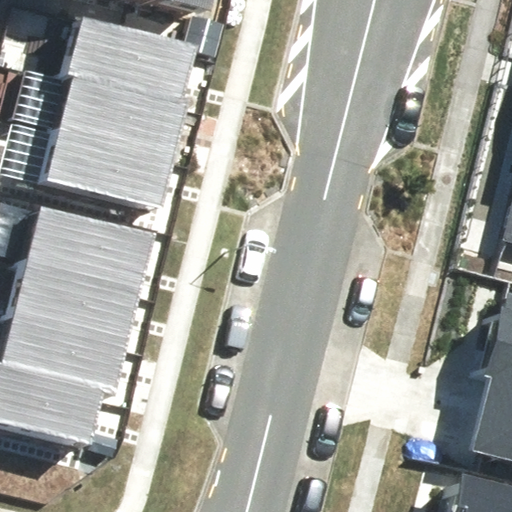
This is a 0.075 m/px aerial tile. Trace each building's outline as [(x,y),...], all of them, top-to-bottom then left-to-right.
[(179,0),(128,0),(177,12),(179,0)] [(166,86),(176,46),(63,19),(54,59),(166,86)] [(156,126),(166,86),(54,59),(44,99),(156,126)] [(147,165),(156,126),(44,99),(35,139),(147,165)] [(137,205),(147,165),(35,139),(25,179),(137,205)] [(511,147),(487,246),(511,252),(511,147)] [(120,289),(133,234),(17,206),(3,261),(120,289)] [(0,317),(107,343),(120,289),(3,261),(0,274),(0,317)] [(94,398),(107,343),(0,317),(0,375),(79,395),(94,398)] [(0,433),(65,449),(79,395),(0,375),(0,433)]
